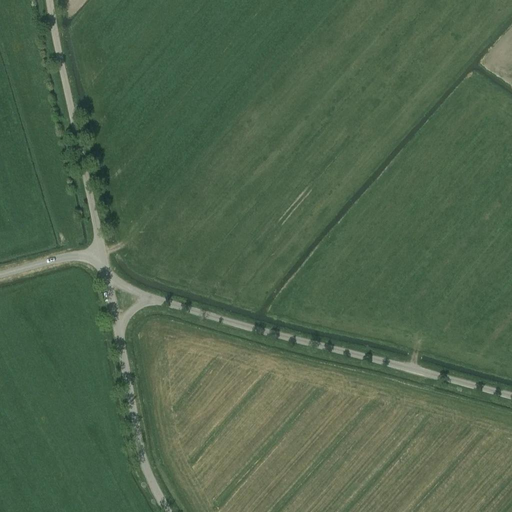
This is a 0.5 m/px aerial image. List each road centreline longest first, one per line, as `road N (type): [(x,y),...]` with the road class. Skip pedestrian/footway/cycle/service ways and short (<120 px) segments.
road 1 (unclassified): [(156,301),(511,397)]
road 2 (unclassified): [(100,249),(46,0)]
road 3 (unclassified): [(162,511),(136,449),(117,332)]
